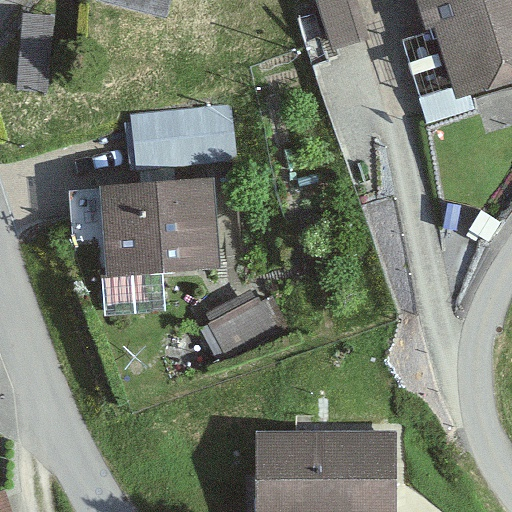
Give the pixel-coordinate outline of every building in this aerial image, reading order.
[(148,0),(50,0),(47,16),(139,38),(148,0)] [(322,0),(331,38),(368,31),(361,0),(322,0)] [(511,0),(415,0),(453,116),(511,97),(511,0)] [(134,109),(132,159),(216,162),(218,112),(134,109)] [(211,180),(94,191),(105,312),(222,301),(211,180)] [(387,511),(388,430),(254,430),(253,511),(387,511)]
